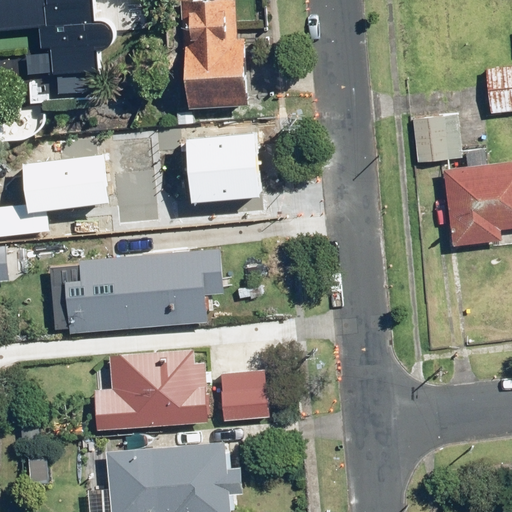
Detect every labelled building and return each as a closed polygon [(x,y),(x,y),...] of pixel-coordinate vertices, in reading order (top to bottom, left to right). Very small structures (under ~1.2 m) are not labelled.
[(99,0),(0,0),(0,30),(53,25),(58,74),(106,69),(104,47),(113,46),(122,37),(121,26),(110,18),(102,19),(99,0)] [(229,0),(181,0),(178,0),(185,106),(246,102),(242,35),(232,36),(229,0)] [(511,62),(491,65),(495,110),(511,107),(511,62)] [(463,111),(418,116),(423,160),(468,155),(463,111)] [(187,140),(194,204),(260,198),(254,133),(187,140)] [(511,155),(445,162),(454,240),(505,234),(504,224),(511,223),(511,155)] [(0,209),(0,234),(49,230),(47,209),(109,203),(105,159),(23,166),(26,207),(0,209)] [(82,284),(62,286),(66,331),(207,318),(205,290),(210,289),(206,246),(80,258),(82,284)] [(110,385),(94,387),(97,426),(208,419),(204,359),(196,360),(195,345),(108,351),(110,385)] [(57,359),(17,362),(19,387),(59,384),(57,359)] [(263,371),(219,374),(222,422),(266,419),(263,371)] [(43,418),(21,417),(20,445),(43,445),(43,418)] [(110,444),(114,511),(151,511),(171,511),(170,511),(231,511),(230,491),(244,490),(242,463),(228,464),(226,436),(110,444)] [(48,458),(28,459),(29,486),(49,485),(48,458)]
